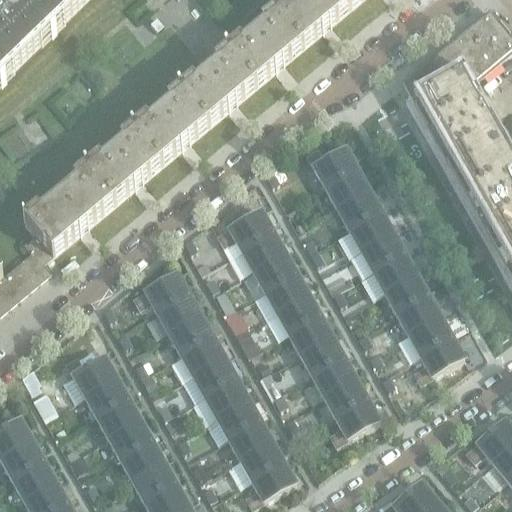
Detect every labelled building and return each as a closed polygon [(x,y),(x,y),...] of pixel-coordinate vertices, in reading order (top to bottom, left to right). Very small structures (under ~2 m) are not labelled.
[(55,35),(78,13),(90,0),(31,0),(24,8),(54,39),(57,37),(55,35)] [(350,14),(338,0),(306,0),(281,22),(278,18),(275,20),(303,54),(322,38),(323,38),(332,31),(331,31),(350,14)] [(338,0),(350,14),(367,0),(338,0)] [(4,84),(27,62),(50,40),(52,42),(54,39),(24,8),(2,28),(0,26),(0,84),(4,88),(6,86),(4,84)] [(511,56),(511,45),(489,18),(471,33),(476,39),(471,43),(480,55),(488,49),(498,60),(495,63),(499,67),(511,56)] [(303,54),(275,20),(272,22),(276,26),(266,34),(234,61),(231,57),(228,59),(256,93),(275,77),(276,77),(280,74),(284,70),(284,69),(303,54)] [(498,60),(488,49),(480,55),(471,43),(476,39),(471,33),(453,49),(481,83),(499,67),(495,63),(498,60)] [(453,49),(422,74),(423,75),(422,76),(440,97),(461,85),(466,94),(468,93),(481,83),(453,49)] [(256,93),(228,59),(225,61),(229,65),(187,100),(184,96),(181,98),(209,132),(228,116),(229,116),(229,117),(237,110),(237,109),(256,93)] [(440,97),(422,76),(423,75),(422,74),(403,90),(414,110),(440,97)] [(506,160),(468,93),(466,94),(461,85),(440,97),(414,110),(457,188),(506,160)] [(209,132),(181,98),(178,101),(182,104),(150,131),(140,139),(137,135),(134,138),(162,171),(181,156),(182,155),(182,156),(190,149),(190,148),(209,132)] [(162,171),(134,138),(131,140),(135,144),(93,178),(90,175),(87,177),(115,210),(134,195),(134,194),(135,195),(143,188),(143,187),(162,171)] [(358,178),(354,171),(346,157),(324,169),(318,157),(307,163),(326,196),(358,178)] [(511,246),(511,171),(506,160),(457,188),(496,256),(511,246)] [(115,210),(87,177),(84,179),(88,183),(31,230),(28,226),(25,229),(35,242),(53,262),(80,240),(81,240),(85,237),(89,233),(88,233),(115,210)] [(370,200),(364,188),(358,178),(326,196),(338,217),(370,200)] [(382,221),(378,213),(370,200),(338,217),(350,238),(382,221)] [(290,223),(300,216),(297,213),(288,219),(290,223)] [(274,240),(270,234),(262,219),(218,244),(224,254),(236,248),(242,259),(274,240)] [(394,241),(387,230),(382,221),(350,238),(361,259),(394,241)] [(306,235),(302,228),(295,231),(300,239),(306,235)] [(285,261),(279,250),(274,240),(242,259),(253,279),(285,261)] [(405,262),(402,255),(394,241),(361,259),(373,280),(405,262)] [(53,262),(35,242),(24,251),(32,260),(43,271),(53,262)] [(311,245),(302,249),(309,261),(317,257),(311,245)] [(197,257),(191,246),(184,250),(190,261),(197,257)] [(511,246),(496,256),(511,284),(511,246)] [(324,269),(317,257),(309,261),(311,265),(316,273),(324,269)] [(50,280),(43,271),(32,260),(23,268),(39,288),(40,289),(40,288),(49,280),(50,281),(50,280)] [(297,282),(293,275),(285,261),(253,279),(265,301),(297,282)] [(417,283),(411,272),(405,262),(373,280),(385,301),(417,283)] [(39,288),(23,268),(12,276),(30,296),(39,288)] [(12,276),(3,284),(2,284),(19,305),(29,297),(30,297),(30,296),(12,276)] [(190,304),(186,296),(178,282),(134,306),(140,317),(151,310),(158,322),(190,304)] [(309,304),(303,292),(297,282),(265,301),(277,322),(309,304)] [(335,300),(353,291),(350,283),(331,293),(335,300)] [(429,304),(425,297),(417,283),(385,301),(397,322),(429,304)] [(20,305),(19,305),(2,284),(0,286),(0,301),(9,313),(19,305),(19,306),(20,305)] [(220,296),(213,284),(206,288),(213,300),(220,296)] [(235,317),(225,298),(216,302),(226,321),(235,317)] [(347,309),(340,298),(332,302),(334,305),(339,314),(347,309)] [(10,314),(9,313),(0,301),(0,320),(9,314),(10,314)] [(202,325),(195,313),(190,304),(158,322),(170,343),(202,325)] [(321,324),(309,304),(277,322),(289,343),(321,324)] [(441,325),(434,313),(429,304),(397,322),(409,343),(441,325)] [(111,313),(103,317),(109,329),(117,325),(111,313)] [(333,346),(327,334),(321,324),(289,343),(301,364),(333,346)] [(213,345),(209,338),(202,325),(170,343),(181,363),(213,345)] [(251,335),(245,325),(233,332),(238,341),(251,335)] [(452,346),(449,339),(441,325),(409,343),(420,364),(452,346)] [(369,336),(365,329),(354,335),(358,342),(369,336)] [(376,348),(370,339),(361,344),(366,354),(376,348)] [(132,352),(125,340),(118,344),(125,356),(132,352)] [(225,366),(219,355),(213,345),(181,363),(193,384),(225,366)] [(345,367),(333,346),(301,364),(313,385),(345,367)] [(421,391),(464,367),(452,346),(420,364),(426,374),(415,381),(421,391)] [(261,355),(257,348),(254,347),(246,351),(251,361),(261,355)] [(117,387),(111,376),(105,365),(95,371),(90,361),(78,367),(77,366),(67,372),(85,404),(117,387)] [(386,371),(380,361),(372,365),(378,376),(386,371)] [(237,387),(233,380),(225,366),(193,384),(205,405),(237,387)] [(267,367),(258,372),(263,382),(272,377),(267,367)] [(356,387),(345,367),(313,385),(325,406),(356,387)] [(143,369),(135,374),(142,386),(143,385),(149,381),(143,369)] [(40,397),(30,378),(23,384),(33,401),(40,397)] [(162,391),(155,379),(143,385),(150,398),(162,391)] [(395,394),(389,383),(380,387),(382,391),(387,399),(395,394)] [(129,408),(125,401),(117,387),(85,404),(97,426),(129,408)] [(249,408),(242,397),(237,387),(205,405),(217,426),(249,408)] [(368,408),(364,401),(356,387),(325,406),(336,426),(368,408)] [(283,401),(277,390),(268,395),(274,406),(283,401)] [(47,399),(33,406),(45,428),(59,421),(58,419),(47,399)] [(289,411),(283,401),(274,406),(280,417),(289,411)] [(141,429),(135,417),(129,408),(97,426),(109,447),(141,429)] [(177,421),(171,408),(160,414),(158,414),(165,428),(177,421)] [(260,428),(249,408),(217,426),(228,446),(260,428)] [(337,454),(380,429),(368,408),(336,426),(342,437),(331,443),(337,454)] [(184,429),(180,421),(169,427),(174,435),(184,429)] [(299,436),(292,424),(285,428),(292,441),(299,436)] [(33,449),(27,438),(21,428),(0,439),(0,465),(1,467),(33,449)] [(272,450),(270,446),(260,428),(228,446),(240,468),(272,450)] [(493,471),(511,454),(511,436),(505,428),(467,461),(475,470),(485,461),(493,471)] [(153,449),(149,443),(141,429),(109,447),(121,467),(153,449)] [(68,442),(64,434),(55,439),(60,447),(68,442)] [(192,456),(185,445),(178,449),(184,461),(192,456)] [(45,470),(41,463),(33,449),(1,467),(13,489),(45,470)] [(164,470),(159,460),(153,449),(121,467),(132,488),(164,470)] [(284,470),(280,464),(272,450),(240,468),(252,488),(284,470)] [(80,461),(76,454),(67,460),(71,467),(80,461)] [(508,489),(511,486),(511,454),(493,471),(508,489)] [(89,474),(82,462),(71,469),(77,481),(89,474)] [(57,491),(51,480),(45,470),(13,489),(24,509),(57,491)] [(177,492),(173,485),(164,470),(132,488),(144,509),(177,492)] [(250,511),(260,511),(296,492),(284,470),(252,488),(258,499),(247,506),(250,511)] [(207,486),(202,474),(194,478),(200,489),(207,486)] [(457,486),(449,475),(441,481),(450,491),(457,486)] [(468,511),(481,511),(487,507),(472,489),(459,500),(468,511)] [(68,511),(69,511),(57,491),(24,509),(26,511),(68,511)] [(434,511),(437,509),(422,491),(396,511),(434,511)] [(86,496),(92,507),(100,503),(94,492),(86,496)] [(187,511),(188,511),(182,501),(177,492),(144,509),(145,511),(187,511)] [(218,505),(211,493),(205,497),(211,509),(218,505)]
